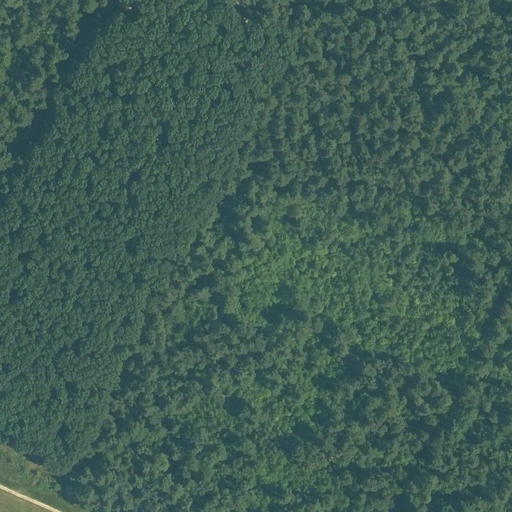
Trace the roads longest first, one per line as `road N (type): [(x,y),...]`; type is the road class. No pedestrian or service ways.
road 1 (track): [(0,177),(88,0),(262,0),(511,105)]
road 2 (track): [(387,511),(511,275)]
